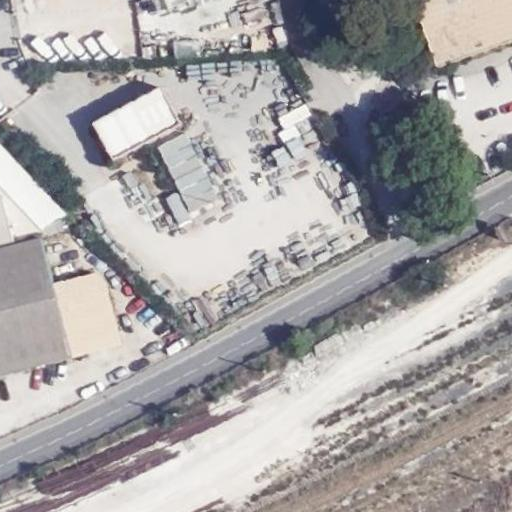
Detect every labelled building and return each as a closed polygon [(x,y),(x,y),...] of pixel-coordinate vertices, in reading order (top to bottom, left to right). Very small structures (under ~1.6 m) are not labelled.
[(511,0),(407,0),(435,72),(511,42),(511,0)] [(153,93),(88,126),(93,135),(84,141),(93,157),(102,152),(109,164),(175,129),(153,93)] [(0,245),(30,238),(44,241),(72,234),(69,213),(0,145),(0,245)] [(175,221),(189,217),(184,192),(169,196),(175,221)] [(0,372),(58,357),(30,238),(0,245),(0,372)]
